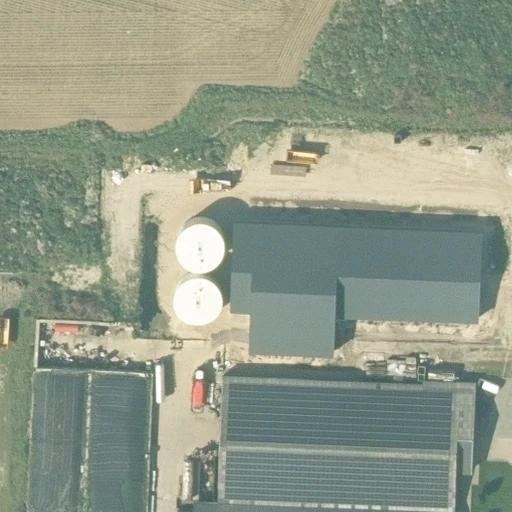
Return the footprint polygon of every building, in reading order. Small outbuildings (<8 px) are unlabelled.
[(222,230),(220,227),(217,224),(213,221),(209,219),(205,218),(201,217),(197,218),(192,219),(188,220),(185,223),(182,226),(179,229),(177,233),(176,238),(176,242),(176,246),(178,250),(179,254),(182,258),(185,261),(189,263),(193,265),(197,266),(201,266),(206,266),(210,264),(214,262),(218,259),(220,256),(223,252),(224,248),(225,243),(225,239),(224,235),(222,230)] [(234,221),(231,309),(251,310),(249,350),(333,354),(335,314),(477,320),(481,232),(234,221)] [(197,271),(193,272),(188,273),(184,275),(181,278),(178,282),(176,286),(175,290),(174,294),(174,299),(175,303),(177,307),(179,311),(182,314),(186,317),(190,319),(194,320),(199,320),(203,320),(207,318),(211,316),(215,314),(218,310),(220,307),(222,302),(223,298),(223,293),(222,288),(220,284),(218,280),(214,277),(211,274),(206,272),(202,271),(197,271)] [(350,325),(352,335),(394,330),(392,320),(350,325)] [(511,337),(493,339),(494,349),(511,348),(511,337)] [(301,505),(455,511),(456,471),(472,472),(473,452),(475,381),(423,379),(423,382),(222,375),(217,501),(301,505)]
